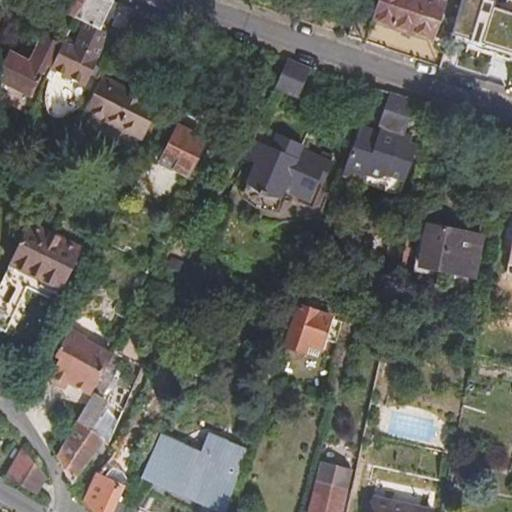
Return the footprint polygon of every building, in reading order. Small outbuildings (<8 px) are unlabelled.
[(85,0),(76,20),(63,46),(53,68),(86,84),(91,73),(96,76),(101,66),(96,64),(101,54),(100,54),(110,33),(103,29),(116,3),(109,0),(85,0)] [(85,0),(60,0),(56,10),(76,20),(85,0)] [(375,0),(370,16),(368,20),(429,40),(440,4),(427,0),(375,0)] [(462,0),(455,31),(482,37),(481,40),(511,47),(511,12),(483,5),(483,0),(462,0)] [(174,22),(134,9),(120,40),(156,59),(174,22)] [(344,38),(361,44),(368,20),(370,16),(353,10),(344,38)] [(53,68),(63,46),(43,37),(30,63),(10,53),(0,74),(0,82),(31,98),(47,65),(53,68)] [(311,70),(288,60),(276,87),(299,97),(311,70)] [(153,103),(103,76),(87,108),(136,134),(153,103)] [(392,141),(408,101),(384,93),(372,133),(353,127),(336,174),(391,195),(395,194),(411,148),(392,141)] [(154,164),(182,178),(201,142),(174,127),(154,164)] [(511,136),(508,135),(501,161),(511,164),(511,136)] [(313,179),(319,182),(327,161),(295,148),(296,144),(275,136),(270,150),(247,140),(239,160),(251,164),(242,186),(257,196),(275,198),(278,189),(305,198),(313,179)] [(234,206),(249,216),(274,212),(281,197),(309,207),(319,182),(313,179),(305,198),(278,189),(275,198),(257,196),(242,186),(234,206)] [(505,261),(511,262),(511,218),(506,253),(504,252),(503,257),(505,257),(505,261)] [(478,234),(426,221),(416,261),(467,275),(478,234)] [(0,328),(19,291),(22,284),(49,297),(72,252),(22,227),(0,270),(0,328)] [(22,284),(19,291),(46,305),(49,297),(22,284)] [(371,311),(386,314),(390,296),(375,293),(371,311)] [(292,310),(278,353),(311,364),(326,321),(292,310)] [(82,392),(101,357),(74,343),(76,340),(59,331),(45,357),(49,359),(35,385),(74,406),(82,392)] [(2,354),(0,357),(0,388),(6,396),(24,365),(2,354)] [(74,406),(48,454),(62,483),(64,483),(96,439),(87,432),(100,403),(82,392),(74,406)] [(221,503),(242,452),(200,435),(193,454),(152,438),(137,476),(196,500),(199,494),(221,503)] [(19,452),(0,479),(0,482),(25,497),(38,479),(19,452)] [(105,471),(96,478),(118,488),(120,481),(114,475),(105,471)] [(88,475),(76,501),(85,511),(107,511),(114,497),(118,488),(96,478),(88,475)] [(334,511),(341,488),(310,480),(301,511),(334,511)] [(114,497),(107,511),(116,511),(121,500),(114,497)] [(360,511),(409,511),(362,503),(360,511)]
